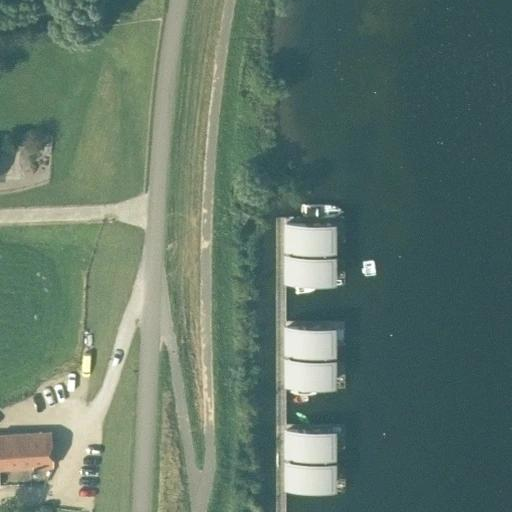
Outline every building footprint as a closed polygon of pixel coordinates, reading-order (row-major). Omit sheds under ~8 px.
[(285,216),(285,255),(302,255),(302,251),(304,251),(304,247),(345,247),(345,216),(285,216)] [(302,255),(285,255),(285,285),(345,285),(345,247),(304,247),(304,251),(302,251),(302,255)] [(305,350),(346,350),(345,319),(286,319),(286,358),(303,358),(303,354),(305,354),(305,350)] [(345,388),(346,350),(305,350),(305,354),(303,354),(303,358),(286,358),(286,388),(345,388)] [(286,423),(286,461),(303,461),(303,457),(305,457),(305,453),(346,453),(346,423),(286,423)] [(0,466),(52,464),(50,431),(0,433),(0,466)] [(303,461),(286,461),(286,491),(346,491),(346,453),(305,453),(305,457),(303,457),(303,461)]
